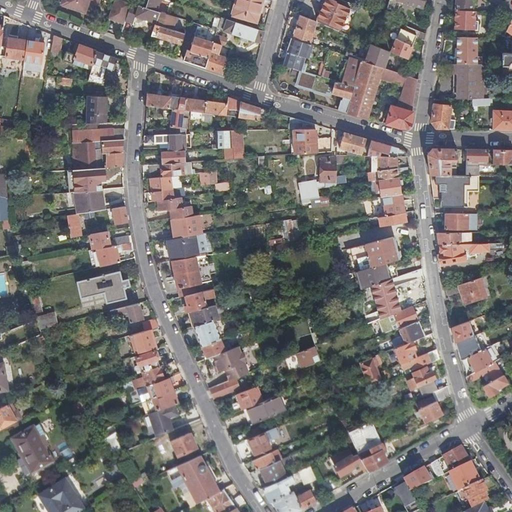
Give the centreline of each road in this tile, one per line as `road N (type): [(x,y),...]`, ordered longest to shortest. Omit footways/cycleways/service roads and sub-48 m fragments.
road 1 (residential): [(139,56),(130,169),(137,231),(169,326),(261,511)]
road 2 (residential): [(466,428),(431,262),(419,140)]
road 3 (unclassified): [(419,140),(253,96)]
road 4 (residential): [(466,428),(318,511)]
road 5 (residential): [(419,140),(441,0)]
road 6 (unclassified): [(253,96),(139,56)]
